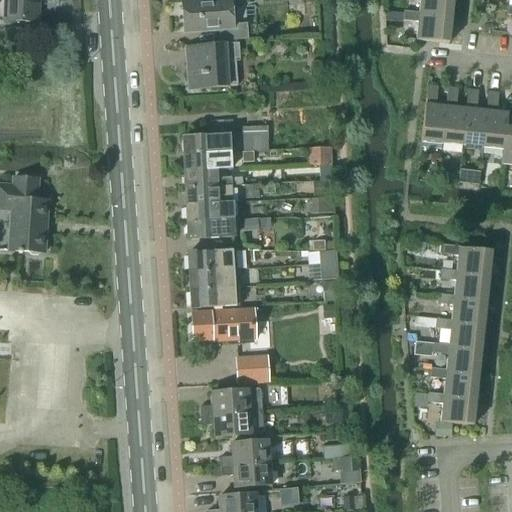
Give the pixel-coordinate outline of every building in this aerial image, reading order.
[(0,0),(0,23),(3,23),(38,25),(38,0),(0,0)] [(419,0),(418,14),(418,17),(451,20),(452,0),(419,0)] [(245,26),(231,27),(230,1),(181,4),(183,34),(217,32),(218,43),(246,41),(245,26)] [(415,42),(417,42),(448,45),(451,20),(418,17),(418,14),(403,12),(402,22),(417,23),(415,42)] [(234,64),(238,63),(236,46),(184,50),(185,69),(187,69),(189,92),(236,89),(234,64)] [(421,144),(441,146),(445,108),(434,107),(436,89),(427,88),(421,144)] [(445,108),(441,146),(461,148),(465,110),(455,109),(457,91),(447,90),(445,108)] [(465,110),(461,148),(482,150),(486,112),(475,111),(477,92),(467,91),(465,110)] [(488,94),(486,112),(482,150),(502,153),(506,115),(495,114),(497,95),(488,94)] [(506,115),(502,153),(500,167),(511,167),(511,110),(506,110),(506,115)] [(242,129),(243,153),(268,152),(267,128),(242,129)] [(228,138),(181,140),(182,157),(229,155),(228,138)] [(308,163),(330,162),(330,148),(307,149),(308,163)] [(253,154),(242,155),(242,165),(253,164),(253,154)] [(229,155),(182,157),(183,174),(216,172),(230,171),(229,155)] [(216,172),(183,174),(184,191),(231,189),(241,188),(241,179),(231,180),(217,180),(216,172)] [(0,187),(0,212),(10,213),(8,253),(27,254),(30,257),(38,258),(41,255),(44,255),(47,203),(36,202),(37,181),(13,180),(12,188),(0,187)] [(313,199),(333,198),(332,182),(312,184),(313,199)] [(231,189),(184,191),(184,208),(232,205),(231,189)] [(313,215),(331,214),(330,201),(312,202),(313,215)] [(232,205),(184,208),(185,224),(233,222),(232,205)] [(241,232),(258,231),(257,221),(241,222),(241,232)] [(233,222),(185,224),(186,241),(234,239),(233,222)] [(322,243),(310,244),(311,253),(322,253),(322,243)] [(332,244),(324,244),(324,253),(332,252),(332,244)] [(457,257),(456,273),(455,275),(488,278),(490,254),(458,250),(458,249),(444,247),(443,256),(457,257)] [(318,254),(319,266),(336,265),(335,252),(318,254)] [(187,256),(188,274),(236,272),(235,253),(187,256)] [(319,266),(320,282),(337,281),(336,265),(319,266)] [(455,282),(454,298),(453,300),(485,303),(488,278),(455,275),(456,273),(441,271),(440,281),(455,282)] [(188,274),(189,292),(237,290),(236,272),(188,274)] [(337,283),(321,284),(322,303),(338,302),(338,295),(338,291),(337,283)] [(189,292),(190,311),(238,308),(237,290),(189,292)] [(452,307),(451,322),(450,324),(482,328),(485,303),(453,300),(454,298),(438,297),(437,305),(452,307)] [(333,307),(323,307),(324,320),(334,319),(333,307)] [(191,315),(192,345),(254,342),(252,312),(191,315)] [(416,319),(415,328),(434,330),(435,321),(416,319)] [(450,332),(448,348),(448,349),(480,353),(482,328),(450,324),(451,322),(436,321),(435,330),(450,332)] [(447,356),(445,373),(445,374),(477,377),(480,353),(448,349),(448,348),(433,346),(432,355),(447,356)] [(266,359),(236,360),(237,386),(267,385),(266,359)] [(444,381),(443,397),(443,399),(475,402),(477,377),(445,374),(445,373),(430,371),(430,379),(444,381)] [(211,408),(199,409),(199,417),(248,414),(261,413),(260,394),(256,391),(246,391),(246,394),(210,397),(211,408)] [(414,396),(412,409),(426,411),(426,404),(442,405),(440,424),(472,427),(475,402),(443,399),(443,397),(427,395),(427,397),(414,396)] [(333,397),(334,408),(343,407),(343,397),(333,397)] [(348,408),(332,409),(333,424),(349,423),(348,413),(348,409),(348,408)] [(248,414),(199,417),(200,428),(212,427),(213,439),(250,437),(248,414)] [(434,425),(434,438),(451,439),(451,426),(434,425)] [(218,460),(219,468),(268,465),(267,444),(229,446),(230,459),(218,460)] [(347,446),(322,448),(323,461),(339,460),(348,460),(347,448),(347,446)] [(348,460),(339,460),(340,474),(349,473),(358,472),(357,459),(352,459),(348,460)] [(231,478),(232,490),(270,488),(268,465),(219,468),(220,479),(231,478)] [(215,511),(255,511),(254,497),(217,500),(218,511),(215,511)] [(342,501),(342,511),(347,511),(352,511),(351,500),(342,501)]
